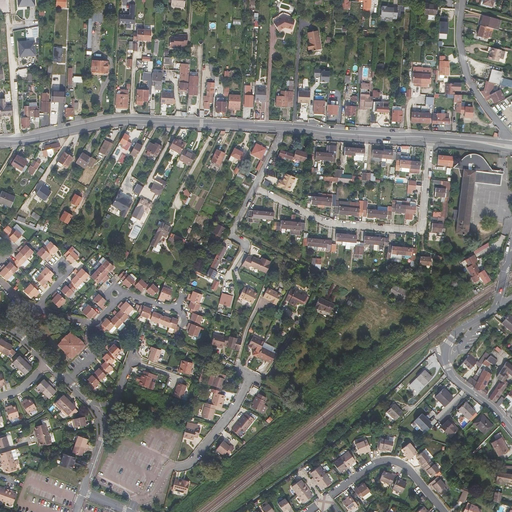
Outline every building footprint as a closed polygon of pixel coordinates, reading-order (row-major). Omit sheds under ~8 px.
[(130,3),(129,14),(120,13),(119,22),(135,23),(135,3),(130,3)] [(436,16),(437,4),(425,3),(424,14),(428,15),(428,19),(436,19),(436,16)] [(397,19),(398,7),(390,6),(390,8),(388,8),(386,6),(383,6),(382,7),(381,16),(393,17),(393,19),(397,19)] [(287,15),(283,14),(281,16),(281,18),(273,23),(278,30),(283,27),(284,27),(286,26),(287,27),(288,26),(293,28),(295,19),(287,16),(287,15)] [(483,15),(480,25),(490,28),(495,29),(497,19),(483,15)] [(440,16),(439,33),(447,34),(448,22),(447,22),(448,16),(440,16)] [(490,28),(480,25),(477,36),(487,39),(490,28)] [(321,49),(317,30),(308,32),(310,43),(309,43),(310,49),(312,49),(312,51),(321,49)] [(186,46),(187,35),(178,35),(178,38),(170,37),(169,47),(183,48),(183,46),(186,46)] [(27,41),(19,43),(20,57),(36,55),(35,44),(27,45),(27,41)] [(488,53),(486,59),(497,61),(500,50),(491,48),(490,53),(488,53)] [(504,63),(508,52),(505,51),(503,59),(499,58),(498,61),(504,63)] [(439,75),(443,75),(448,75),(449,62),(444,62),(444,57),(440,56),(440,61),(439,75)] [(189,77),(190,59),(176,58),(176,63),(182,63),(182,71),(180,71),(179,89),(188,90),(188,89),(189,77)] [(107,68),(109,68),(110,64),(107,64),(107,61),(92,60),(91,72),(107,73),(107,68)] [(422,74),(421,86),(425,87),(425,84),(427,84),(430,84),(431,69),(422,68),(422,74)] [(320,81),(329,82),(329,72),(321,72),(321,70),(314,69),(314,76),(321,76),(320,81)] [(504,86),(506,86),(511,88),(511,81),(503,79),(502,83),(499,83),(501,73),(493,70),(489,82),(504,86)] [(161,90),(162,73),(152,72),(152,80),(152,81),(151,90),(154,90),(161,90)] [(421,86),(422,74),(413,73),(412,83),(415,83),(417,83),(417,86),(421,86)] [(198,78),(189,77),(188,89),(188,90),(188,97),(191,97),(191,94),(197,95),(198,78)] [(137,100),(151,101),(152,81),(152,80),(148,80),(147,90),(137,90),(137,100)] [(483,97),(484,98),(486,97),(491,94),(493,85),(496,86),(499,86),(499,90),(506,86),(504,86),(489,82),(486,81),(484,89),(481,90),(481,91),(480,92),(483,97)] [(215,86),(215,83),(207,82),(206,102),(204,102),(203,108),(210,108),(210,102),(212,103),(213,93),(214,93),(215,86)] [(448,94),(454,94),(455,88),(461,88),(461,83),(446,82),(446,84),(445,94),(448,94)] [(372,108),(372,97),(369,97),(370,91),(368,91),(369,85),(361,84),(359,110),(364,110),(364,108),(368,108),(372,108)] [(251,86),(244,86),(243,99),(243,106),(254,107),(255,100),(255,96),(250,96),(251,86)] [(266,88),(255,87),(255,94),(255,96),(255,100),(261,100),(262,102),(265,102),(266,88)] [(117,95),(128,95),(128,90),(120,90),(120,94),(116,94),(116,108),(117,95)] [(491,94),(486,97),(487,100),(491,98),(494,103),(503,98),(501,93),(499,90),(491,94)] [(66,91),(52,91),(51,95),(51,101),(65,102),(66,91)] [(293,107),(294,92),(281,91),(281,96),(277,96),(276,106),(293,107)] [(174,93),(161,92),(160,103),(173,104),(174,93)] [(310,93),(298,92),(297,103),(309,104),(310,93)] [(462,95),(454,94),(454,102),(457,102),(456,112),(460,113),(461,106),(461,99),(462,95)] [(127,109),(128,95),(117,95),(116,108),(127,109)] [(5,98),(0,98),(0,100),(0,105),(2,117),(12,116),(12,105),(6,106),(5,98)] [(73,117),(74,98),(72,98),(71,108),(66,108),(65,117),(73,117)] [(223,98),(217,98),(217,102),(216,102),(215,111),(226,112),(226,102),(223,102),(223,98)] [(243,106),(243,99),(228,98),(228,108),(234,108),(243,109),(243,106)] [(315,101),(314,113),(315,113),(315,115),(323,116),(323,114),(324,107),(324,101),(321,101),(321,98),(318,98),(318,101),(315,101)] [(41,111),(50,111),(51,102),(48,102),(45,101),(41,101),(41,111)] [(331,105),(328,105),(327,114),(337,115),(337,111),(339,111),(339,107),(337,107),(338,101),(331,101),(331,105)] [(377,103),(373,102),(372,111),(376,112),(388,113),(388,107),(383,106),(383,102),(377,102),(377,103)] [(35,117),(39,116),(39,112),(39,106),(29,106),(29,111),(30,115),(35,115),(35,117)] [(356,116),(356,107),(346,106),(345,115),(356,116)] [(392,110),(391,121),(402,122),(402,111),(400,111),(401,107),(392,106),(392,110)] [(460,113),(465,113),(464,118),(472,118),(473,107),(461,106),(460,113)] [(441,114),(433,113),(432,123),(449,124),(450,119),(447,119),(447,114),(444,114),(445,111),(441,110),(441,114)] [(22,127),(30,127),(30,115),(29,111),(24,111),(25,118),(21,118),(22,127)] [(411,122),(420,123),(421,113),(412,112),(411,122)] [(421,113),(420,123),(430,123),(431,114),(421,113)] [(126,131),(120,143),(123,144),(121,147),(127,151),(131,143),(127,141),(130,136),(131,137),(132,134),(126,131)] [(179,141),(175,139),(169,148),(181,154),(184,149),(186,145),(185,144),(179,141)] [(107,156),(110,150),(113,144),(105,140),(99,152),(107,156)] [(150,142),(145,150),(148,151),(146,154),(148,155),(147,156),(149,157),(150,156),(151,157),(152,154),(157,157),(163,147),(155,143),(154,144),(150,142)] [(61,148),(59,143),(43,146),(44,150),(42,151),(43,156),(48,155),(51,157),(54,153),(54,152),(58,151),(58,149),(61,148)] [(142,147),(137,143),(131,154),(137,157),(142,147)] [(259,171),(269,151),(266,150),(266,149),(262,146),(263,145),(261,145),(261,146),(256,143),(251,154),(261,159),(260,160),(261,161),(256,170),(259,171)] [(337,146),(327,145),(326,153),(325,161),(325,164),(329,165),(331,162),(331,161),(336,162),(337,146)] [(354,156),(355,148),(345,147),(344,155),(354,156)] [(231,155),(233,156),(232,159),(231,160),(239,164),(241,160),(244,153),(235,148),(231,155)] [(365,149),(355,148),(354,156),(364,157),(365,149)] [(196,155),(184,149),(181,154),(179,159),(191,165),(196,155)] [(294,154),(281,150),(279,156),(284,158),(284,159),(287,160),(289,160),(292,161),(293,158),(305,161),(307,153),(296,149),(294,154)] [(382,158),(383,150),(373,149),(373,157),(382,158)] [(212,161),(220,165),(225,154),(217,150),(212,161)] [(397,151),(383,150),(382,158),(382,161),(386,161),(386,159),(396,160),(397,151)] [(58,161),(67,167),(73,158),(65,152),(58,161)] [(91,158),(82,152),(76,163),(85,169),(87,165),(91,159),(91,158)] [(325,161),(326,153),(316,152),(316,160),(325,161)] [(27,162),(15,154),(10,163),(22,170),(27,162)] [(454,167),(457,167),(461,164),(465,160),(466,159),(469,157),(471,156),(474,156),(477,156),(481,158),(484,160),(485,161),(489,167),(490,168),(493,169),(491,165),(489,163),(485,158),(482,156),(480,155),(478,154),(474,154),(471,154),(469,155),(467,156),(465,157),(462,160),(454,167)] [(119,161),(124,165),(128,158),(123,155),(119,161)] [(453,165),(454,156),(439,155),(438,164),(453,165)] [(458,217),(458,218),(456,233),(462,233),(462,235),(464,235),(464,234),(468,234),(469,221),(474,182),(501,186),(502,174),(498,173),(499,170),(493,169),(490,168),(489,167),(485,161),(484,160),(481,158),(477,156),(474,156),(471,156),(469,157),(466,159),(465,160),(461,164),(457,167),(459,168),(461,176),(463,176),(462,182),(459,209),(459,210),(455,210),(455,212),(455,214),(454,216),(458,217)] [(95,162),(91,159),(87,165),(91,168),(95,162)] [(400,167),(410,168),(410,160),(397,159),(396,170),(399,171),(400,167)] [(40,164),(34,160),(30,165),(36,169),(40,164)] [(410,168),(409,171),(413,171),(413,169),(420,169),(420,161),(410,160),(410,168)] [(314,168),(310,167),(309,175),(317,175),(317,169),(314,168)] [(296,178),(286,174),(283,182),(280,180),(278,187),(291,192),(294,183),(295,183),(296,178)] [(165,185),(167,182),(158,176),(156,179),(165,185)] [(447,218),(451,181),(443,181),(442,188),(436,187),(435,196),(441,197),(445,197),(444,202),(443,202),(441,217),(447,218)] [(143,187),(137,184),(133,192),(139,195),(143,187)] [(161,188),(154,184),(151,191),(157,195),(161,188)] [(329,194),(322,193),(321,205),(325,205),(335,206),(336,201),(337,187),(329,186),(329,194)] [(184,189),(182,196),(184,197),(182,202),(188,204),(192,191),(184,189)] [(0,195),(0,202),(11,207),(15,197),(2,191),(0,195)] [(312,196),(308,196),(307,204),(321,205),(322,193),(318,193),(318,196),(312,196)] [(124,217),(132,201),(128,199),(127,201),(122,198),(123,196),(118,194),(117,196),(113,204),(112,205),(122,211),(120,215),(124,217)] [(152,204),(141,198),(137,208),(133,214),(138,216),(139,214),(142,216),(144,212),(147,214),(152,204)] [(397,200),(393,199),(392,211),(392,212),(405,213),(407,201),(402,200),(402,201),(396,201),(397,200)] [(349,215),(363,216),(364,201),(360,200),(360,203),(350,202),(349,215)] [(349,215),(350,202),(336,201),(335,206),(334,214),(349,215)] [(363,216),(377,218),(377,210),(368,209),(368,203),(366,203),(366,201),(364,201),(363,216)] [(407,201),(405,213),(415,214),(416,206),(416,203),(416,201),(411,201),(407,201)] [(182,211),(185,205),(180,202),(176,209),(182,211)] [(263,219),(263,211),(249,210),(248,222),(253,222),(253,218),(263,219)] [(377,210),(377,218),(391,219),(392,212),(392,211),(377,210)] [(273,212),(263,211),(263,219),(273,220),(273,212)] [(31,215),(38,220),(40,216),(33,212),(31,215)] [(290,229),(290,234),(300,235),(301,222),(295,221),(295,215),(292,214),(291,221),(290,229)] [(50,225),(52,222),(49,220),(47,219),(43,225),(48,227),(50,225)] [(280,228),(290,229),(291,221),(281,220),(281,222),(277,222),(276,230),(280,230),(280,228)] [(438,236),(445,236),(446,222),(443,222),(443,224),(433,223),(432,232),(438,232),(438,236)] [(41,229),(46,231),(48,227),(43,225),(38,223),(36,227),(39,229),(41,229)] [(171,227),(162,223),(151,245),(154,247),(156,248),(159,241),(162,235),(166,237),(171,227)] [(217,224),(213,233),(221,237),(225,229),(222,227),(223,225),(220,224),(219,226),(217,224)] [(11,237),(13,240),(15,242),(22,234),(17,229),(15,231),(13,229),(8,234),(10,236),(10,237),(11,237)] [(346,242),(347,234),(337,233),(336,241),(343,242),(342,245),(346,245),(346,242)] [(354,257),(359,257),(360,245),(360,242),(356,241),(357,235),(347,234),(346,242),(356,243),(356,245),(355,245),(354,257)] [(370,249),(373,249),(375,236),(365,235),(364,243),(370,244),(370,249)] [(303,245),(317,246),(318,239),(318,236),(314,236),(314,238),(304,237),(303,245)] [(373,249),(373,250),(377,251),(378,245),(388,245),(388,244),(389,239),(384,239),(385,237),(375,236),(373,249)] [(177,240),(170,237),(167,242),(174,245),(177,240)] [(327,250),(331,250),(332,244),(332,240),(328,240),(328,239),(318,239),(317,246),(327,248),(327,250)] [(46,250),(51,254),(53,252),(54,252),(55,252),(57,249),(59,247),(52,241),(47,246),(48,247),(46,250)] [(162,243),(159,241),(156,248),(154,247),(153,249),(158,252),(159,250),(160,251),(162,247),(160,247),(161,245),(162,243)] [(488,243),(473,250),(475,253),(490,246),(488,243)] [(392,245),(388,244),(388,245),(387,259),(391,259),(392,254),(401,255),(402,247),(392,246),(392,245)] [(23,249),(20,247),(18,250),(20,252),(28,259),(34,252),(27,245),(25,246),(23,249)] [(222,245),(205,276),(213,279),(217,272),(215,271),(219,263),(221,264),(222,262),(220,261),(227,248),(222,245)] [(70,248),(65,254),(67,256),(67,257),(70,260),(73,262),(79,256),(72,250),(75,248),(72,246),(70,248)] [(43,247),(37,253),(37,254),(42,258),(44,260),(45,259),(47,256),(49,258),(51,260),(54,257),(51,254),(46,250),(43,247)] [(411,257),(416,258),(417,248),(402,247),(401,255),(411,256),(411,257)] [(23,264),(28,259),(20,252),(18,254),(16,257),(15,257),(18,260),(16,262),(21,266),(23,264)] [(484,283),(490,280),(484,270),(481,272),(476,264),(479,262),(474,255),(466,261),(470,267),(468,268),(473,276),(472,277),(475,282),(479,279),(481,281),(482,282),(483,281),(484,283)] [(253,258),(248,256),(242,265),(249,268),(250,265),(266,273),(270,264),(271,261),(262,257),(261,260),(254,256),(253,258)] [(420,265),(430,266),(431,257),(421,256),(420,265)] [(103,264),(109,271),(110,270),(113,267),(114,266),(107,259),(102,264),(103,264)] [(21,266),(16,262),(14,264),(11,262),(11,263),(8,265),(7,267),(14,273),(21,266)] [(109,272),(109,271),(103,264),(97,270),(107,280),(109,277),(108,275),(106,274),(109,272)] [(2,272),(0,274),(7,280),(14,273),(7,267),(5,265),(3,268),(4,269),(2,272)] [(53,275),(54,274),(50,269),(47,267),(41,273),(49,280),(52,282),(54,280),(52,278),(51,277),(53,275)] [(78,270),(76,268),(74,271),(77,275),(84,280),(84,281),(90,275),(83,268),(82,269),(79,271),(78,270)] [(91,276),(97,281),(98,283),(99,282),(101,279),(103,281),(104,282),(107,280),(97,270),(91,276)] [(47,281),(49,280),(41,273),(35,279),(46,289),(48,286),(47,284),(45,283),(47,281)] [(133,282),(138,277),(133,273),(131,275),(130,275),(127,273),(122,278),(125,281),(124,282),(124,283),(127,285),(129,287),(133,282)] [(73,282),(70,284),(75,289),(77,286),(78,287),(84,280),(77,275),(75,277),(72,280),(71,281),(73,282)] [(379,288),(383,279),(377,276),(372,285),(379,288)] [(141,280),(138,277),(133,282),(136,285),(137,286),(139,289),(142,291),(145,287),(147,285),(142,279),(141,280)] [(214,279),(210,288),(215,290),(219,282),(214,279)] [(147,285),(145,287),(148,290),(147,290),(148,291),(151,294),(153,296),(159,290),(153,284),(152,285),(150,282),(147,285)] [(75,289),(70,284),(68,286),(67,285),(66,285),(64,288),(61,290),(68,297),(74,291),(73,291),(75,289)] [(389,293),(406,302),(411,292),(394,284),(389,293)] [(33,298),(35,297),(37,294),(40,296),(42,293),(33,285),(26,292),(33,298)] [(163,287),(159,299),(162,300),(163,298),(166,299),(169,300),(172,290),(163,287)] [(264,296),(270,300),(273,301),(272,302),(276,304),(282,294),(268,287),(264,296)] [(257,294),(253,292),(251,291),(252,290),(248,288),(247,289),(244,288),(239,297),(252,304),(257,294)] [(289,302),(296,306),(297,302),(300,302),(304,304),(309,295),(304,292),(302,294),(299,293),(300,290),(296,288),(296,290),(292,288),(286,299),(290,301),(289,302)] [(192,301),(199,304),(203,294),(193,291),(192,294),(191,297),(189,296),(188,299),(192,301)] [(56,296),(54,298),(52,300),(60,308),(67,300),(57,292),(55,294),(56,296)] [(220,298),(219,303),(230,306),(232,296),(222,293),(220,298)] [(90,300),(101,309),(103,307),(101,305),(100,304),(103,302),(104,300),(97,294),(90,300)] [(321,308),(327,311),(331,302),(320,297),(315,307),(321,310),(321,308)] [(122,310),(128,315),(135,308),(127,301),(125,303),(123,305),(121,304),(119,307),(122,310)] [(197,315),(201,304),(199,304),(192,301),(191,304),(190,307),(190,308),(192,309),(191,312),(194,313),(197,315)] [(91,314),(93,316),(96,313),(86,304),(80,312),(87,318),(89,316),(91,314)] [(141,316),(148,318),(150,311),(151,309),(147,308),(145,307),(141,305),(139,311),(142,313),(141,316)] [(116,310),(113,313),(116,316),(124,322),(129,317),(128,315),(122,310),(121,311),(119,313),(118,312),(116,310)] [(161,315),(158,313),(155,312),(154,313),(150,311),(148,318),(151,319),(151,320),(158,323),(159,322),(161,315)] [(196,321),(195,325),(201,328),(202,324),(201,323),(203,317),(197,315),(194,313),(193,316),(192,319),(191,320),(196,321)] [(161,324),(169,327),(172,319),(169,318),(166,316),(165,316),(164,317),(161,315),(159,322),(162,323),(161,324)] [(511,317),(509,315),(502,323),(511,331),(511,317)] [(114,325),(118,328),(124,322),(116,316),(115,317),(113,319),(112,318),(111,316),(108,319),(114,325)] [(177,334),(179,329),(180,327),(177,326),(179,320),(178,319),(176,318),(173,317),(172,319),(169,327),(176,329),(174,333),(177,334)] [(117,327),(114,325),(108,319),(105,322),(103,324),(100,327),(105,332),(107,330),(108,331),(109,330),(110,332),(112,332),(117,327)] [(195,325),(190,323),(188,327),(190,328),(189,331),(188,333),(198,337),(201,328),(195,325)] [(77,351),(79,352),(86,345),(84,343),(83,343),(78,339),(79,338),(72,331),(66,337),(62,342),(61,341),(57,346),(64,353),(65,352),(69,357),(71,360),(77,354),(75,353),(77,351)] [(218,345),(222,346),(223,344),(225,335),(214,332),(211,342),(218,344),(218,345)] [(239,351),(242,339),(225,335),(223,344),(226,345),(226,346),(231,348),(233,348),(233,349),(239,351)] [(262,347),(265,341),(254,335),(248,346),(255,349),(255,348),(257,349),(255,352),(254,351),(253,354),(257,356),(260,350),(262,347)] [(7,356),(10,359),(15,353),(11,349),(13,347),(6,343),(1,353),(7,356)] [(115,358),(116,358),(122,352),(115,345),(113,346),(111,348),(110,347),(108,346),(106,348),(110,353),(115,358)] [(150,351),(147,360),(156,363),(160,351),(150,347),(149,351),(150,351)] [(267,360),(271,362),(276,354),(262,347),(260,350),(257,356),(267,361),(267,360)] [(483,363),(485,359),(489,354),(491,352),(487,350),(482,356),(482,357),(478,362),(482,364),(483,363)] [(113,360),(115,358),(110,353),(108,355),(108,354),(107,355),(105,357),(103,359),(106,362),(110,366),(115,361),(113,360)] [(456,361),(460,366),(463,362),(468,358),(462,354),(456,361)] [(468,358),(463,362),(470,369),(477,360),(471,355),(468,358)] [(486,360),(494,365),(497,360),(491,355),(486,360)] [(18,369),(27,360),(24,358),(24,359),(23,360),(21,358),(19,356),(12,363),(18,369)] [(497,367),(495,365),(494,365),(486,360),(485,359),(483,363),(488,367),(489,365),(491,367),(496,371),(497,367)] [(30,363),(27,360),(18,369),(25,375),(32,368),(29,366),(28,365),(29,364),(30,363)] [(192,364),(181,361),(178,372),(189,375),(192,364)] [(108,374),(113,369),(110,366),(106,362),(104,364),(101,366),(101,367),(102,367),(100,369),(105,374),(107,373),(108,374)] [(511,365),(507,362),(506,363),(503,368),(507,371),(511,374),(511,365)] [(474,386),(486,395),(489,389),(485,387),(491,374),(480,368),(476,374),(480,376),(478,379),(474,386)] [(507,371),(503,368),(497,378),(503,381),(504,380),(505,380),(505,379),(503,377),(507,371)] [(101,381),(106,376),(105,374),(100,369),(99,369),(97,371),(95,373),(94,374),(96,375),(94,377),(99,382),(100,380),(101,381)] [(422,388),(432,377),(425,370),(416,378),(414,380),(422,388)] [(138,385),(148,388),(153,374),(144,371),(142,375),(142,374),(138,385)] [(211,386),(222,389),(225,379),(221,378),(222,374),(212,371),(211,375),(214,376),(211,386)] [(92,390),(99,382),(94,377),(92,376),(89,378),(87,381),(89,382),(87,384),(92,390)] [(42,393),(51,384),(49,382),(48,382),(47,384),(45,382),(43,380),(36,387),(42,393)] [(500,382),(489,398),(494,402),(509,383),(505,380),(504,380),(503,381),(502,382),(500,383),(500,382)] [(186,386),(176,383),(172,394),(182,398),(186,386)] [(54,386),(51,384),(42,393),(49,399),(55,392),(53,390),(52,388),(53,387),(54,386)] [(435,397),(445,407),(453,398),(444,389),(435,397)] [(215,406),(221,407),(224,396),(214,393),(211,405),(215,406)] [(256,396),(254,401),(255,401),(254,403),(252,407),(260,412),(264,414),(268,407),(264,405),(266,402),(265,401),(266,398),(259,394),(257,397),(256,396)] [(54,404),(60,410),(69,402),(63,396),(54,404)] [(496,403),(499,406),(505,398),(502,396),(496,403)] [(31,400),(27,402),(25,403),(24,402),(21,404),(28,415),(36,409),(31,400)] [(69,402),(60,410),(67,417),(69,414),(75,409),(76,408),(69,402)] [(459,410),(469,420),(476,412),(466,402),(459,410)] [(211,405),(205,403),(202,417),(212,420),(215,406),(211,405)] [(387,412),(395,420),(403,412),(394,404),(387,412)] [(147,411),(159,416),(161,410),(149,406),(147,411)] [(15,407),(12,408),(10,409),(9,407),(5,408),(9,420),(19,417),(15,407)] [(422,412),(413,421),(422,430),(431,421),(422,412)] [(255,419),(247,413),(245,416),(244,415),(237,424),(232,430),(237,434),(242,428),(245,431),(255,419)] [(474,424),(484,435),(493,426),(482,415),(474,424)] [(83,417),(71,420),(73,428),(85,426),(83,417)] [(451,437),(459,429),(455,426),(456,424),(450,418),(439,429),(443,433),(445,431),(451,437)] [(41,421),(42,425),(45,424),(46,428),(50,426),(48,420),(46,420),(41,421)] [(406,430),(412,425),(409,421),(403,426),(406,430)] [(187,423),(184,431),(183,437),(193,440),(194,437),(197,437),(200,428),(196,427),(197,425),(187,423)] [(34,434),(36,437),(48,434),(46,428),(45,424),(42,425),(34,427),(36,431),(36,433),(34,434)] [(48,434),(36,437),(37,441),(39,440),(39,442),(40,446),(51,443),(48,434)] [(0,448),(7,446),(11,445),(8,435),(4,437),(0,437),(0,448)] [(75,445),(87,449),(88,445),(87,445),(86,444),(86,443),(87,440),(78,436),(75,445)] [(378,450),(382,450),(382,448),(386,449),(391,450),(393,441),(381,438),(378,450)] [(499,456),(508,450),(501,438),(492,443),(499,456)] [(367,452),(371,451),(366,440),(355,444),(359,454),(363,452),(367,451),(367,452)] [(224,455),(225,454),(228,456),(234,448),(228,444),(227,445),(225,443),(223,441),(216,449),(224,455)] [(409,460),(417,453),(409,443),(402,449),(405,452),(408,455),(406,456),(409,460)] [(86,452),(87,449),(75,445),(72,453),(81,456),(82,453),(83,451),(85,452),(86,452)] [(13,460),(10,451),(0,454),(1,458),(2,460),(0,461),(0,460),(1,464),(13,460)] [(348,452),(341,458),(348,468),(352,465),(351,464),(355,461),(348,452)] [(423,469),(431,462),(423,452),(416,458),(419,461),(422,464),(420,465),(423,469)] [(64,454),(60,466),(71,470),(75,459),(64,454)] [(348,468),(341,458),(333,463),(340,472),(344,470),(345,470),(348,468)] [(13,460),(1,464),(2,468),(3,468),(4,467),(5,469),(6,473),(16,470),(13,460)] [(439,471),(431,462),(423,469),(425,471),(426,470),(429,473),(432,477),(439,471)] [(315,482),(325,474),(320,467),(311,473),(314,477),(312,478),(315,482)] [(379,479),(390,485),(394,476),(395,474),(391,473),(390,474),(387,473),(383,471),(379,479)] [(511,474),(500,473),(497,472),(496,484),(503,485),(504,482),(511,483),(511,474)] [(331,483),(325,474),(315,482),(318,485),(319,485),(322,489),(324,488),(331,483)] [(390,485),(389,487),(398,492),(402,482),(397,479),(398,478),(397,477),(394,476),(390,485)] [(438,476),(429,484),(431,487),(433,485),(435,489),(434,489),(437,493),(440,490),(445,487),(446,486),(438,476)] [(184,483),(182,482),(174,480),(172,490),(185,494),(188,483),(184,481),(184,483)] [(304,484),(301,480),(292,487),(297,493),(297,495),(308,487),(305,484),(304,484)] [(353,489),(354,491),(359,498),(363,495),(369,491),(370,490),(364,483),(360,486),(357,488),(356,486),(353,489)] [(310,491),(308,487),(297,495),(304,503),(311,498),(313,496),(309,492),(310,491)] [(0,500),(4,502),(8,489),(5,488),(4,490),(2,489),(0,488),(0,500)] [(8,489),(4,502),(13,505),(16,494),(13,493),(11,493),(12,491),(12,490),(8,489)] [(465,501),(469,492),(464,490),(463,493),(460,499),(465,501)] [(499,503),(500,503),(502,493),(495,492),(493,501),(499,503)] [(349,495),(346,497),(345,497),(346,499),(342,502),(348,511),(356,505),(349,495)] [(287,502),(285,499),(278,504),(283,511),(287,509),(289,511),(292,509),(287,502)]
